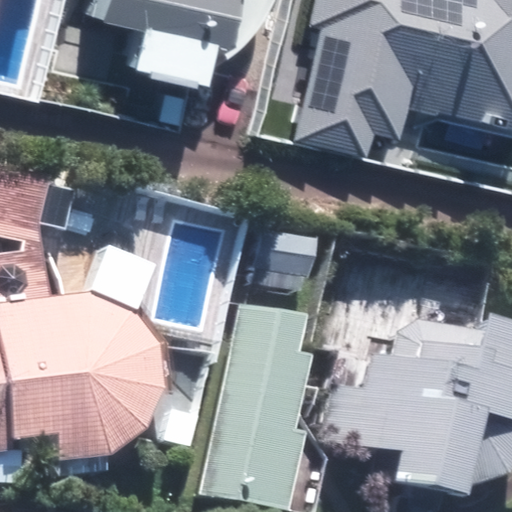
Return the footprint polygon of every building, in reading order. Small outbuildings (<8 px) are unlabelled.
[(81,0),(77,22),(106,28),(96,76),(188,95),(207,0),(81,0)] [(511,0),(305,0),(276,137),(366,156),(377,102),(490,126),(503,62),(511,63),(511,0)] [(0,455),(28,455),(29,479),(66,478),(72,477),(78,475),(85,472),(90,469),(96,466),(101,462),(106,457),(111,452),(115,447),(119,442),(122,436),(125,430),(127,424),(129,418),(131,412),(131,405),(132,398),(132,392),(131,385),(130,379),(128,372),(126,366),(123,360),(120,355),(116,349),(112,344),(108,339),(103,335),(98,330),(92,327),(86,324),(80,321),(74,319),(68,317),(61,316),(27,317),(24,239),(17,239),(30,188),(0,180),(0,455)] [(292,251),(243,238),(230,290),(279,303),(292,251)] [(270,365),(279,328),(221,316),(177,511),(265,511),(281,443),(266,440),(282,368),(270,365)] [(355,503),(395,511),(421,511),(439,434),(498,447),(511,383),(511,344),(455,332),(447,365),(395,353),(390,375),(347,365),(339,399),(320,395),(307,455),(363,468),(355,503)]
